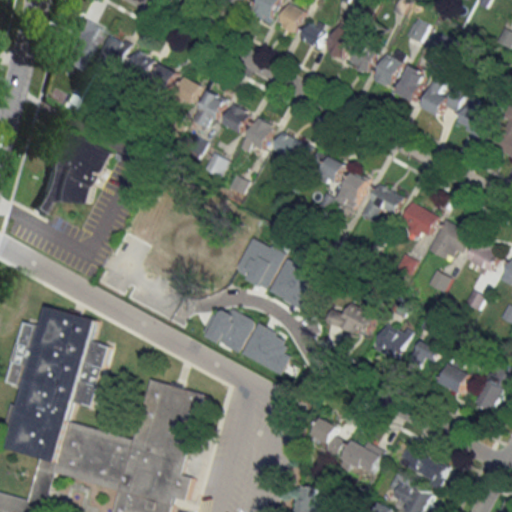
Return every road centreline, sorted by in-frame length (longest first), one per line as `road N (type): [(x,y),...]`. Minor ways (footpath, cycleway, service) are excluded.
road 1 (residential): [(511,205),(138,0)]
road 2 (residential): [(503,466),(318,364)]
road 3 (tertiary): [(0,127),(34,0)]
